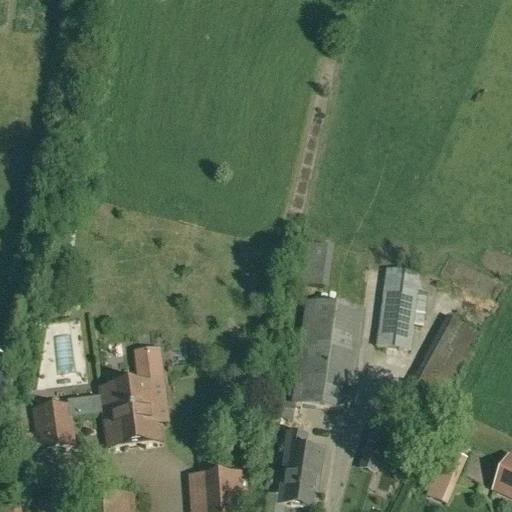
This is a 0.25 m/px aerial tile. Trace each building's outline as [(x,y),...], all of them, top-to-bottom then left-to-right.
[(333,250),(300,245),(294,287),(327,292),(333,250)] [(409,352),(418,294),(386,289),(378,348),(409,352)] [(349,414),(363,312),(308,304),(294,406),(349,414)] [(9,362),(0,360),(0,401),(2,402),(9,362)] [(71,420),(105,416),(111,452),(163,444),(159,417),(170,416),(165,382),(102,391),(103,398),(66,403),(67,406),(65,407),(66,409),(34,413),(40,454),(75,448),(71,420)] [(287,451),(284,478),(297,480),(299,466),(307,467),(308,461),(313,462),(314,453),(304,452),(306,438),(287,436),(285,451),(287,451)] [(367,436),(357,471),(373,475),(383,440),(367,436)] [(450,488),(462,459),(446,452),(433,481),(450,488)] [(282,498),(281,507),(283,507),(311,510),(313,493),(316,494),(318,482),(321,454),(314,453),(313,462),(308,461),(307,467),(299,466),(297,480),(284,478),(282,498)] [(511,498),(511,459),(510,459),(496,492),(511,498)] [(246,511),(244,475),(205,477),(207,511),(246,511)] [(82,511),(134,511),(133,496),(82,499),(82,511)]
